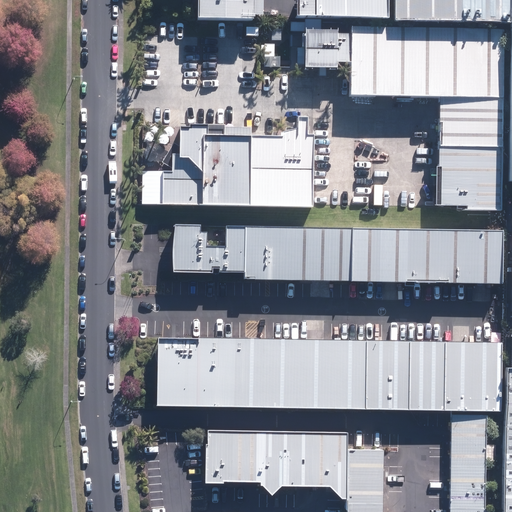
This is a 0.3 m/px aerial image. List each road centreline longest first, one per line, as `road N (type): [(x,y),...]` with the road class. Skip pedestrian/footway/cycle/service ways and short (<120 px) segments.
road 1 (residential): [(105,511),(95,361),(100,0)]
road 2 (unknown): [(97,416),(398,429),(411,450),(409,511)]
